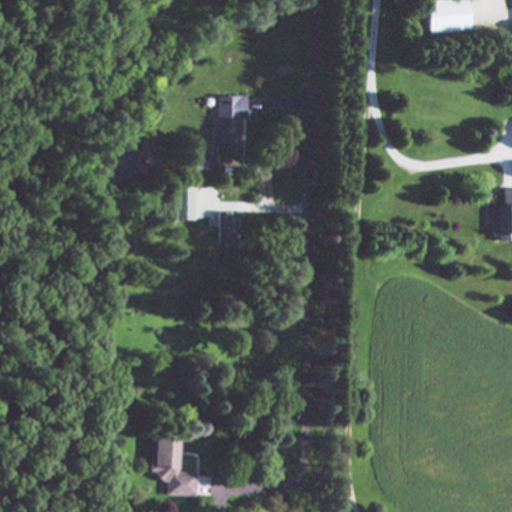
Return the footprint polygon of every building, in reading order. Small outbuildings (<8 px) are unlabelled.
[(462,0),(460,0),(420,1),(421,33),(463,32),(462,0)] [(211,149),(235,149),(235,120),(240,120),(240,97),(212,97),(211,149)] [(211,155),(190,155),(190,171),(211,171),(211,155)] [(170,221),(189,221),(189,189),(170,189),(170,221)] [(498,207),(485,208),(486,242),(511,241),(511,189),(498,190),(498,207)] [(233,216),(213,215),(213,245),(232,245),(233,216)] [(150,441),(148,482),(162,482),(162,497),(191,498),(192,474),(175,474),(177,442),(150,441)]
